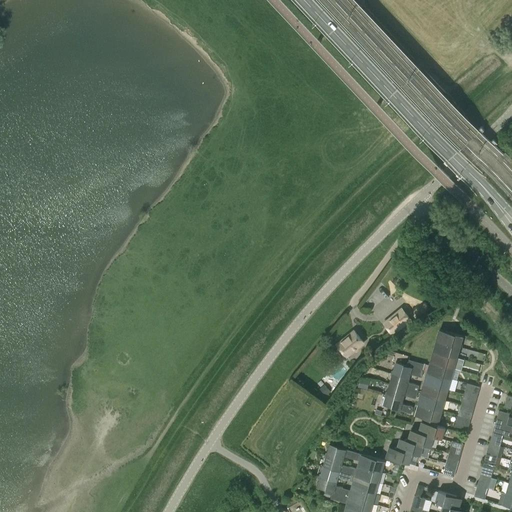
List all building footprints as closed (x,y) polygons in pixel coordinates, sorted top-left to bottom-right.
[(412,320),(401,307),(382,323),(393,335),(412,320)] [(437,341),(465,349),(462,348),(462,345),(461,345),(463,337),(445,331),(440,330),(437,341)] [(337,344),(346,356),(364,342),(354,331),(337,344)] [(434,351),(457,358),(460,350),(465,351),(465,349),(437,341),(434,351)] [(431,362),(456,369),(456,366),(455,366),(457,358),(434,351),(431,362)] [(462,365),(477,369),(479,363),(464,358),(462,365)] [(428,372),(451,379),(454,371),(455,371),(456,369),(431,362),(428,372)] [(416,369),(412,367),(408,366),(396,363),(393,374),(409,379),(410,375),(422,378),(424,371),(420,370),(416,369)] [(425,383),(450,390),(450,388),(449,387),(451,379),(428,372),(425,383)] [(390,385),(418,393),(420,386),(408,383),(409,379),(393,374),(390,385)] [(367,388),(369,379),(365,378),(363,378),(361,384),(360,386),(367,388)] [(422,394),(445,401),(447,392),(449,392),(450,390),(425,383),(422,394)] [(324,384),(317,391),(323,397),(330,391),(324,384)] [(467,384),(466,389),(479,393),(480,388),(467,384)] [(387,395),(403,400),(404,395),(416,399),(418,393),(390,385),(387,395)] [(477,398),(479,393),(466,389),(464,395),(477,398)] [(424,406),(443,412),(444,409),(443,408),(445,401),(422,394),(419,404),(424,406)] [(403,400),(387,395),(384,406),(411,414),(413,407),(402,404),(403,400)] [(464,395),(463,400),(476,404),(477,398),(464,395)] [(474,409),(476,404),(463,400),(461,405),(474,409)] [(443,412),(424,406),(419,404),(415,416),(439,422),(441,413),(443,414),(443,412)] [(472,415),(474,409),(461,405),(460,411),(472,415)] [(471,420),(472,415),(460,411),(458,416),(471,420)] [(506,429),(507,425),(510,414),(499,411),(497,418),(503,420),(501,427),(506,429)] [(469,425),(471,420),(458,416),(456,422),(469,425)] [(493,433),(504,436),(504,435),(507,436),(510,426),(507,425),(506,429),(501,427),(503,420),(497,418),(493,433)] [(419,431),(418,432),(434,437),(442,440),(446,428),(422,421),(419,432),(419,431)] [(468,431),(469,425),(456,422),(455,427),(468,431)] [(407,441),(424,445),(423,446),(431,448),(434,437),(418,432),(419,431),(411,429),(408,440),(407,441)] [(504,436),(493,433),(491,439),(497,441),(494,448),(500,450),(504,436)] [(396,449),(413,454),(420,456),(423,446),(424,445),(407,441),(408,440),(400,438),(397,448),(396,449)] [(487,454),(498,457),(500,450),(494,448),(497,441),(491,439),(487,454)] [(449,452),(461,456),(464,444),(452,441),(449,452)] [(325,456),(343,461),(344,457),(355,460),(357,453),(330,445),(327,454),(325,453),(325,456)] [(386,457),(409,464),(412,454),(413,454),(396,449),(397,448),(389,446),(386,457)] [(446,463),(458,466),(461,456),(449,452),(446,463)] [(498,457),(487,454),(485,460),(490,462),(488,469),(494,471),(498,457)] [(358,466),(383,473),(384,470),(382,469),(385,461),(362,455),(360,462),(358,466)] [(323,467),(351,475),(353,469),(341,465),(343,461),(325,456),(324,458),(326,458),(323,467)] [(481,475),(491,478),(494,471),(488,469),(490,462),(485,460),(481,475)] [(458,466),(446,463),(443,474),(454,477),(458,466)] [(355,476),(379,483),(381,474),(383,475),(383,473),(358,466),(357,470),(355,476)] [(319,477),(336,482),(338,478),(349,482),(351,475),(323,467),(321,475),(319,474),(319,477)] [(491,478),(481,475),(479,481),(484,483),(482,490),(487,492),(491,478)] [(352,487),(377,494),(378,491),(376,490),(379,483),(355,476),(353,483),(352,487)] [(341,495),(345,496),(347,490),(335,486),(336,482),(319,477),(318,479),(320,480),(317,488),(333,493),(331,499),(333,492),(337,494),(341,495)] [(484,483),(479,481),(474,496),(485,499),(487,492),(482,490),(484,483)] [(349,497),(354,499),(372,504),(375,495),(377,496),(377,494),(352,487),(351,491),(349,497)] [(459,510),(459,509),(461,503),(462,498),(457,497),(439,491),(435,503),(443,506),(443,505),(459,510)] [(511,495),(504,493),(504,495),(506,496),(503,505),(511,507),(511,495)] [(418,503),(424,504),(426,499),(414,496),(411,506),(417,508),(418,503)] [(346,508),(360,511),(371,511),(370,511),(372,504),(354,499),(349,497),(349,498),(347,504),(346,508)] [(417,508),(411,506),(409,511),(421,511),(424,504),(418,503),(417,508)]
